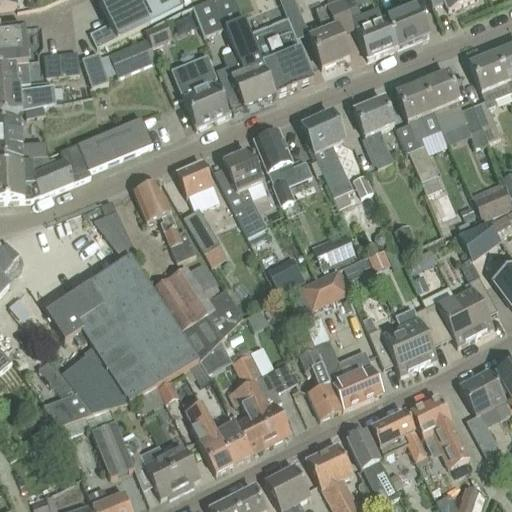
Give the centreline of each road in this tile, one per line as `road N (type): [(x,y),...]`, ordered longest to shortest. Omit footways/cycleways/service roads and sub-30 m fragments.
road 1 (residential): [(511,22),(0,225)]
road 2 (residential): [(180,511),(511,339)]
